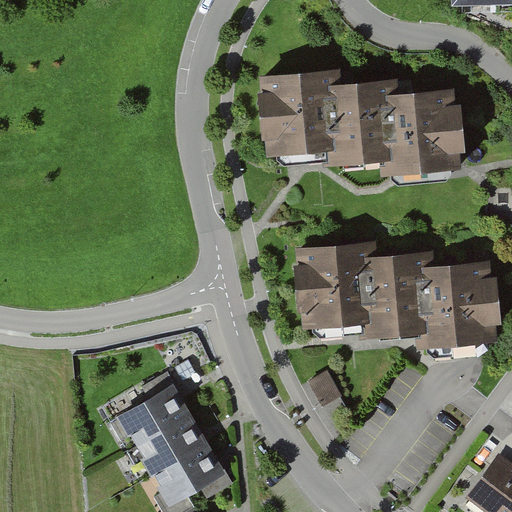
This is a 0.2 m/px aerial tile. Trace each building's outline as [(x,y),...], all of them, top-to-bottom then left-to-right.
[(261,161),(262,174),(286,173),(287,183),(321,180),(322,186),(381,182),(382,195),(456,189),(455,173),(461,172),(457,122),(449,123),(448,106),(397,110),(396,96),(335,100),(334,86),(255,92),(256,109),(250,110),(254,161),(261,161)] [(495,207),(495,218),(507,218),(506,207),(495,207)] [(425,360),(490,355),(489,338),(496,338),(492,291),(487,291),(486,274),(431,279),(430,263),(376,268),(374,253),(290,260),(292,281),(287,282),(291,330),(297,329),(298,346),(337,343),(338,350),(355,349),(354,340),(363,340),(364,354),(424,349),(425,360)] [(307,379),(321,407),(342,396),(328,369),(307,379)] [(200,511),(202,511),(223,501),(166,403),(173,398),(164,383),(133,401),(139,412),(102,434),(147,511),(185,511),(197,506),(200,511)] [(511,511),(511,480),(493,467),(461,511),(511,511)]
